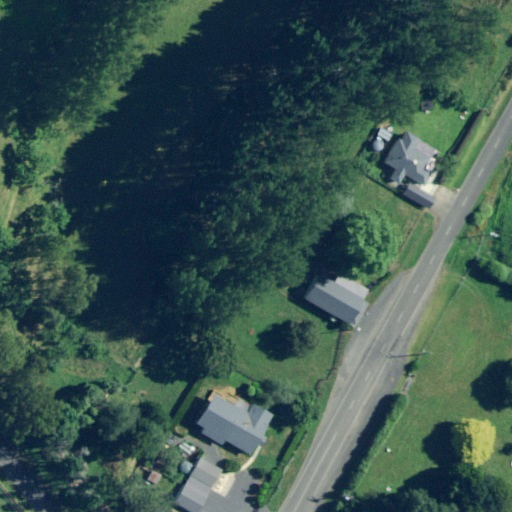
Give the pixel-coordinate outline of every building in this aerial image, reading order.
[(415,138),(403,131),(398,140),(395,139),(381,163),(393,170),(387,180),(397,185),(403,175),(423,186),(430,173),(422,169),(428,158),(410,148),(415,138)] [(435,197),(408,183),(401,195),(428,210),(435,197)] [(355,289),(303,262),(290,287),(341,315),(355,289)] [(244,413),(210,393),(193,423),(202,428),(199,434),(220,445),(223,440),(249,455),(271,414),(250,402),(244,413)] [(196,511),(221,468),(201,456),(174,503),(189,511),(196,511)]
